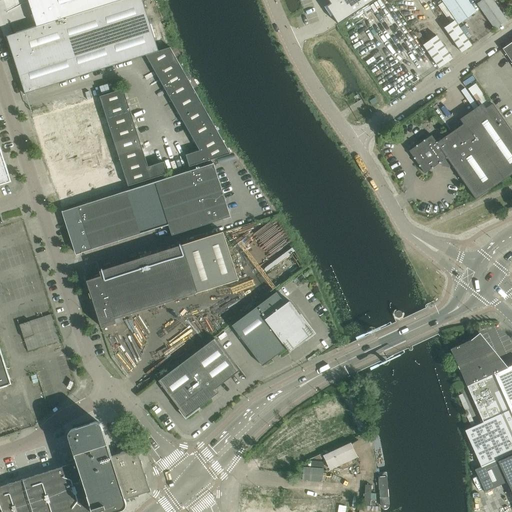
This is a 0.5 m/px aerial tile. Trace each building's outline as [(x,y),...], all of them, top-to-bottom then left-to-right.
[(25,94),(146,55),(158,51),(141,0),(120,0),(74,15),(71,6),(63,8),(31,18),(34,28),(7,36),(25,94)] [(328,0),(331,4),(327,7),(338,25),(376,0),(328,0)] [(466,0),(442,0),(459,24),(475,12),(466,0)] [(482,0),(477,4),(495,29),(507,21),(492,0),(482,0)] [(444,28),(462,53),(472,46),(454,21),(444,28)] [(423,45),(439,68),(453,59),(437,36),(423,45)] [(511,42),(503,49),(511,61),(511,42)] [(158,51),(146,55),(200,151),(186,155),(190,167),(230,154),(176,58),(170,48),(158,51)] [(118,154),(120,161),(128,187),(168,174),(164,162),(148,167),(124,89),(99,97),(102,105),(118,154)] [(432,135),(413,148),(409,151),(425,174),(440,164),(442,166),(444,167),(447,167),(450,167),(450,164),(451,163),(476,200),(511,174),(511,131),(493,104),(437,143),(432,135)] [(0,185),(11,182),(0,146),(0,185)] [(223,220),(225,219),(225,218),(230,216),(227,206),(225,199),(224,199),(213,165),(214,165),(214,163),(213,164),(213,163),(63,211),(62,212),(62,213),(63,213),(71,237),(70,237),(72,244),(73,244),(76,254),(81,252),(82,253),(168,225),(172,236),(223,219),(223,220)] [(85,276),(102,328),(117,323),(115,319),(238,280),(223,232),(183,245),(85,276)] [(286,348),(287,348),(287,347),(294,342),(297,346),(314,334),(290,301),(285,304),(276,292),(232,326),(262,366),(286,348)] [(19,325),(28,352),(59,341),(51,314),(19,325)] [(478,337),(451,349),(467,386),(483,422),(511,409),(511,365),(494,374),(478,337)] [(216,389),(239,371),(215,338),(158,381),(180,409),(186,417),(211,399),(210,399),(214,396),(215,395),(216,394),(216,392),(216,391),(216,389)] [(0,347),(0,386),(11,383),(0,347)] [(322,450),(360,435),(344,397),(295,417),(300,428),(290,432),(298,451),(319,442),(322,450)] [(511,455),(511,409),(483,422),(465,430),(481,467),(498,460),(498,461),(511,455)] [(0,511),(114,511),(122,510),(123,509),(124,508),(125,507),(126,506),(126,504),(126,503),(126,501),(125,500),(149,493),(150,492),(151,491),(150,490),(137,449),(137,448),(136,448),(135,448),(111,456),(102,426),(101,425),(101,424),(100,423),(99,422),(98,422),(97,422),(95,422),(94,422),(73,429),(72,429),(71,430),(70,431),(69,432),(69,433),(69,434),(68,436),(69,437),(77,462),(0,486),(0,511)] [(323,456),(330,470),(358,457),(351,443),(323,456)] [(481,467),(475,470),(485,492),(508,482),(511,491),(511,455),(498,461),(498,460),(481,467)] [(323,469),(308,468),(303,467),(302,481),(323,482),(323,469)] [(241,492),(239,511),(322,511),(283,509),(284,495),(241,492)]
